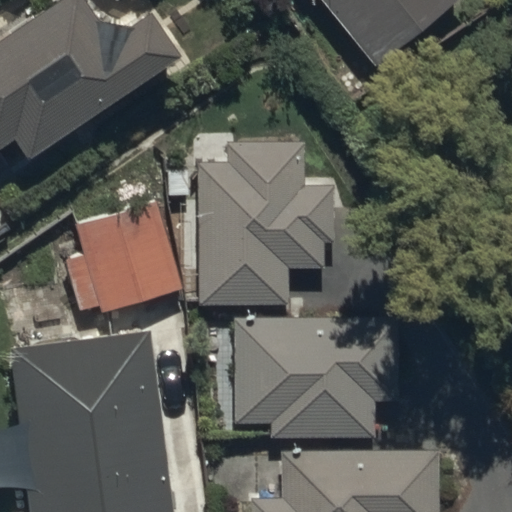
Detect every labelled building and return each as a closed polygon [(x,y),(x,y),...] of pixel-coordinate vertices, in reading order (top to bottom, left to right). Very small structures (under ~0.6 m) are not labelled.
[(0,173),(19,160),(22,164),(174,62),(144,18),(124,31),(93,27),(74,0),(61,0),(0,42),(0,173)] [(460,0),(317,0),(374,70),(460,0)] [(301,144),(222,145),(222,166),(195,166),(195,307),(284,307),(284,272),(321,272),(321,246),(331,246),(331,188),(301,188),(301,144)] [(63,201),(100,315),(180,289),(143,175),(63,201)] [(232,373),(232,425),(269,425),(269,441),(372,441),(372,404),(396,404),(396,319),(389,319),(389,276),(304,276),(304,321),(211,321),(211,373),(232,373)] [(167,511),(147,334),(5,351),(23,511),(167,511)] [(434,511),(436,453),(279,452),(278,501),(247,501),(246,511),(434,511)]
